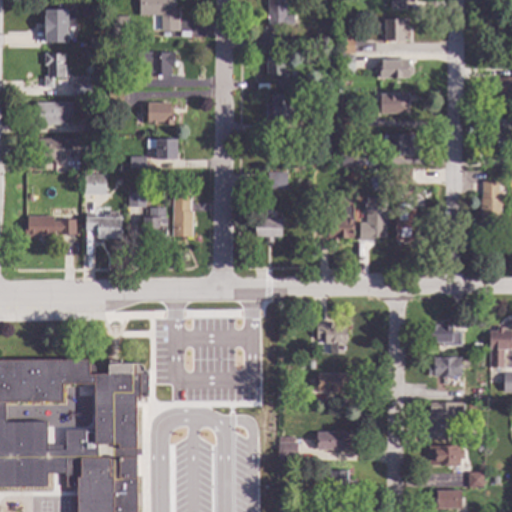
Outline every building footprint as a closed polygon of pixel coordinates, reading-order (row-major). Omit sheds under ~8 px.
[(174,0),(174,9),(178,9),(178,31),(160,31),(160,15),(138,15),(138,0),(174,0)] [(284,0),(285,15),(293,15),(293,24),(269,27),(267,0),(284,0)] [(411,0),(405,1),(405,9),(390,9),(390,1),(394,1),(394,0),(411,0)] [(66,41),(44,41),(44,33),(43,33),(44,9),(66,9),(66,41)] [(128,37),(111,37),(111,17),(128,17),(128,37)] [(403,25),(407,25),(407,34),(404,34),(404,41),(383,41),(383,20),(403,19),(403,25)] [(282,46),(267,46),(268,36),(282,36),(282,46)] [(354,53),(340,53),(340,39),(354,39),(354,53)] [(174,62),(176,62),(176,67),(170,67),(170,76),(147,76),(147,69),(138,69),(138,52),(174,52),(174,62)] [(63,68),(67,68),(67,77),(64,77),(64,79),(53,79),(53,90),(43,90),(43,77),(46,77),(46,65),(43,65),(43,54),(63,54),(63,68)] [(354,55),(354,72),(339,71),(339,54),(354,55)] [(283,71),(287,71),(287,81),(291,81),(291,89),(277,89),(277,81),(280,81),(280,76),(266,76),(266,55),(283,55),(283,71)] [(408,78),(400,78),(400,79),(391,79),(391,78),(379,78),(379,59),(408,59),(408,78)] [(511,103),(507,103),(507,106),(501,106),(501,103),(498,103),(497,79),(498,79),(498,78),(511,77),(511,103)] [(123,88),(108,88),(108,79),(123,79),(123,88)] [(90,96),(72,96),(72,81),(89,80),(90,96)] [(122,106),(107,106),(107,91),(122,91),(122,106)] [(408,114),(379,114),(379,93),(408,93),(408,114)] [(336,111),(320,111),(320,95),(336,94),(336,111)] [(290,96),(298,96),(298,120),(291,120),(291,124),(271,124),(271,114),(265,115),(265,104),(271,104),(271,95),(290,95),(290,96)] [(71,124),(33,125),(33,114),(36,114),(36,103),(71,103),(71,124)] [(169,112),(173,112),(172,125),(162,125),(162,123),(157,123),(156,125),(150,125),(151,122),(146,122),(146,103),(169,103),(169,112)] [(352,128),(339,128),(340,114),(353,114),(352,128)] [(102,134),(84,134),(83,117),(102,116),(102,134)] [(511,148),(496,148),(496,138),(494,138),(494,130),(496,130),(497,120),(511,120),(511,148)] [(407,142),(411,142),(411,149),(408,148),(408,156),(387,155),(387,134),(408,134),(407,142)] [(80,154),(63,154),(63,160),(37,159),(37,138),(62,139),(62,144),(69,144),(69,138),(81,138),(80,154)] [(176,159),(155,160),(155,139),(176,139),(176,159)] [(362,167),(340,167),(340,152),(362,153),(362,167)] [(144,167),(129,167),(129,157),(144,157),(144,167)] [(408,184),(391,184),(391,168),(408,169),(408,184)] [(286,189),(267,189),(267,172),(286,172),(286,189)] [(105,194),(82,194),(82,174),(105,174),(105,194)] [(497,199),(499,199),(499,225),(479,225),(479,199),(481,199),(481,182),(498,182),(497,199)] [(145,207),(127,207),(127,191),(145,191),(145,207)] [(385,238),(375,238),(375,242),(357,241),(358,222),(365,223),(365,197),(385,197),(385,238)] [(189,203),(189,211),(192,211),(191,237),(171,237),(172,202),(189,203)] [(352,219),(353,219),(353,237),(346,238),(346,239),(336,239),(336,236),(335,236),(335,240),(330,240),(330,237),(327,237),(327,218),(339,218),(339,205),(352,205),(352,219)] [(164,208),(164,218),(165,218),(165,227),(166,227),(165,238),(141,238),(142,217),(148,217),(148,208),(164,208)] [(414,209),(414,227),(421,228),(420,242),(407,241),(407,243),(400,242),(400,241),(393,241),(395,208),(414,209)] [(118,218),(120,218),(120,238),(95,238),(95,229),(84,229),(84,214),(94,214),(94,218),(102,218),(102,215),(108,215),(108,211),(118,211),(118,218)] [(266,216),(272,216),(272,219),(281,219),(281,238),(272,237),(272,243),(264,242),(264,237),(255,237),(255,218),(257,218),(258,213),(266,213),(266,216)] [(52,222),(59,222),(59,219),(74,219),(74,234),(59,234),(59,231),(52,231),(52,239),(42,239),(42,237),(23,237),(23,223),(26,223),(26,216),(52,216),(52,222)] [(324,326),(345,326),(345,345),(324,344),(324,339),(315,339),(316,323),(324,324),(324,326)] [(450,331),(460,331),(460,346),(441,346),(441,343),(429,343),(429,325),(451,325),(450,331)] [(503,331),(511,331),(510,350),(504,350),(504,367),(488,367),(488,350),(488,331),(496,331),(496,327),(503,327),(503,331)] [(460,377),(437,377),(437,376),(427,376),(427,366),(431,366),(431,357),(460,357),(460,377)] [(146,398),(145,398),(145,403),(138,403),(138,398),(135,398),(135,448),(140,448),(140,456),(135,456),(135,511),(76,511),(76,496),(76,495),(76,493),(71,493),(71,487),(64,487),(64,477),(63,477),(63,474),(53,474),(46,474),(46,487),(0,487),(0,360),(88,360),(88,375),(106,375),(106,361),(112,361),(123,361),(123,364),(137,364),(140,365),(142,367),(142,371),(145,371),(145,374),(146,374),(146,398)] [(511,391),(502,392),(502,373),(511,373),(511,391)] [(347,392),(317,393),(317,374),(347,374),(347,392)] [(309,400),(292,400),(292,386),(309,386),(309,400)] [(463,425),(455,425),(455,432),(448,432),(448,438),(429,438),(429,403),(464,403),(463,425)] [(341,434),(347,434),(348,449),(316,450),(316,432),(341,432),(341,434)] [(482,443),(468,443),(468,434),(483,434),(482,443)] [(296,461),(277,461),(278,443),(296,443),(296,461)] [(460,448),(464,448),(463,458),(459,458),(459,466),(428,465),(428,446),(460,446),(460,448)] [(346,497),(338,496),(338,505),(325,505),(326,493),(329,493),(330,471),(347,471),(346,497)] [(482,488),(467,488),(467,473),(482,473),(482,488)] [(459,509),(430,509),(430,491),(435,491),(435,490),(459,490),(459,509)] [(291,511),(276,511),(276,503),(291,503),(291,511)]
